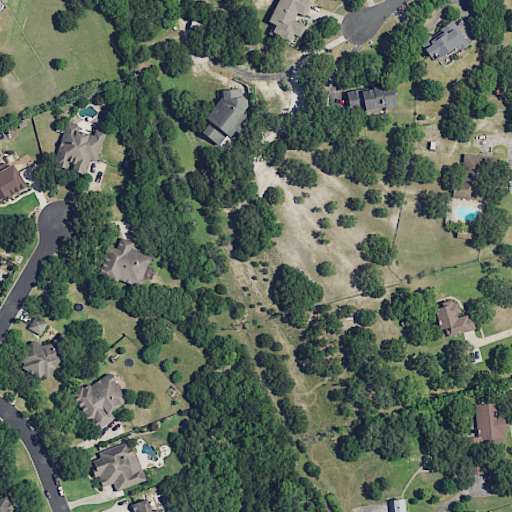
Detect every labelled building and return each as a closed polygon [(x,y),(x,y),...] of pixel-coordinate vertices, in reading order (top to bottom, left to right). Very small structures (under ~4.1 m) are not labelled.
[(309,1),(307,0),(274,0),(265,21),(272,25),(268,33),(287,41),(291,34),(298,38),(303,26),(291,20),(294,13),(302,17),(309,1)] [(416,42),(425,59),(451,46),(454,51),(466,45),(453,21),(416,42)] [(396,106),(393,84),(342,91),(344,108),(356,107),(356,111),(396,106)] [(218,147),(232,128),(234,129),(252,104),(226,86),(202,119),(208,123),(200,133),(218,147)] [(101,131),(91,129),(91,130),(63,123),(53,161),(71,166),(70,171),(89,176),(101,131)] [(453,198),(481,200),(482,189),(475,188),(477,155),(456,153),(453,198)] [(0,197),(23,184),(10,162),(0,168),(0,197)] [(145,289),(151,267),(147,266),(149,255),(130,250),(132,243),(119,240),(117,248),(104,244),(96,275),(145,289)] [(472,330),(470,318),(462,320),(461,314),(456,315),(453,301),(428,307),(436,339),(472,330)] [(40,335),(46,321),(32,316),(26,330),(40,335)] [(52,341),(26,345),(27,352),(18,354),(23,380),(58,374),(52,341)] [(109,373),(70,395),(90,433),(112,421),(107,411),(124,402),(109,373)] [(474,404),(476,442),(500,442),(499,403),(474,404)] [(144,480),(127,438),(94,451),(97,459),(87,463),(97,489),(110,483),(114,492),(144,480)] [(0,511),(8,511),(4,495),(0,495),(0,511)] [(387,499),(387,511),(403,511),(403,498),(387,499)] [(154,511),(154,509),(148,510),(144,499),(128,504),(130,511),(154,511)]
